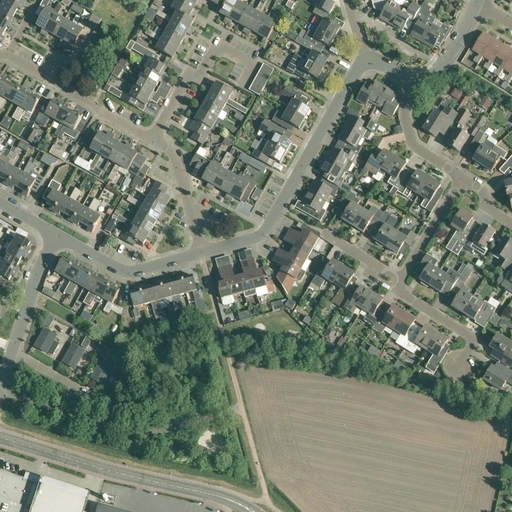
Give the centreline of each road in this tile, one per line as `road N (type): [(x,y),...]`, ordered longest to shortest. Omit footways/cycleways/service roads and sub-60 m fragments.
road 1 (residential): [(367,59),(271,224),(257,237),(201,254)]
road 2 (tertiary): [(252,511),(0,437)]
road 3 (residential): [(155,138),(6,54)]
road 4 (residential): [(155,138),(186,82),(218,47),(253,64),(243,82)]
road 5 (residential): [(0,389),(54,236)]
road 6 (residential): [(201,254),(122,269),(54,236)]
road 7 (residential): [(395,290),(462,175)]
road 8 (residential): [(201,254),(177,155),(155,138)]
road 9 (residential): [(460,368),(469,334),(395,290)]
road 10 (residential): [(462,175),(411,138),(405,110),(412,82)]
